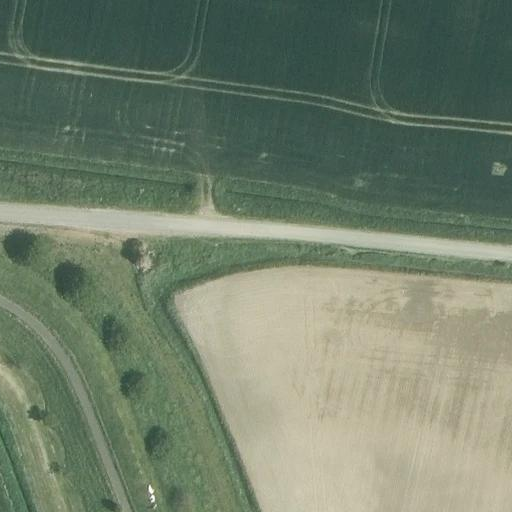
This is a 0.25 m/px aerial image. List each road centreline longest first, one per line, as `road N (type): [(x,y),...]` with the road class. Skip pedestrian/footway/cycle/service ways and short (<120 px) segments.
road 1 (unclassified): [(511,253),(0,213)]
road 2 (unclassified): [(128,511),(59,351),(0,302)]
